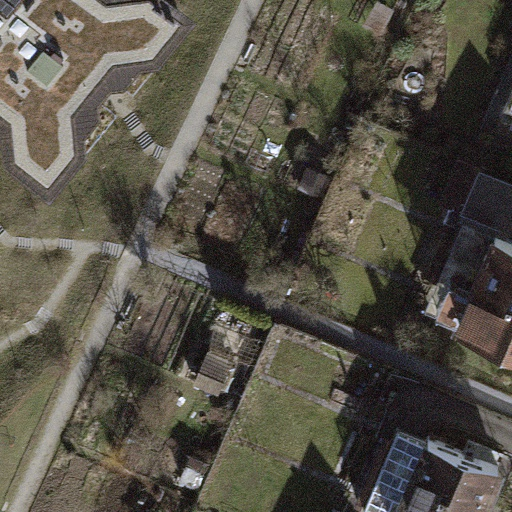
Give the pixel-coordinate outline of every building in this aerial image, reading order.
[(0,0),(0,96),(16,109),(18,149),(52,171),(72,147),(66,104),(112,51),(150,46),(172,19),(151,0),(109,0),(108,0),(0,0)] [(510,187),(459,166),(441,211),(491,231),(510,187)] [(511,343),(511,241),(498,236),(477,287),(456,279),(444,309),(466,317),(463,324),(511,343)] [(242,355),(211,343),(197,377),(227,390),(242,355)] [(183,393),(159,382),(151,400),(174,411),(183,393)] [(365,508),(375,511),(480,511),(501,463),(402,421),(365,508)] [(210,468),(170,450),(162,466),(202,485),(210,468)]
